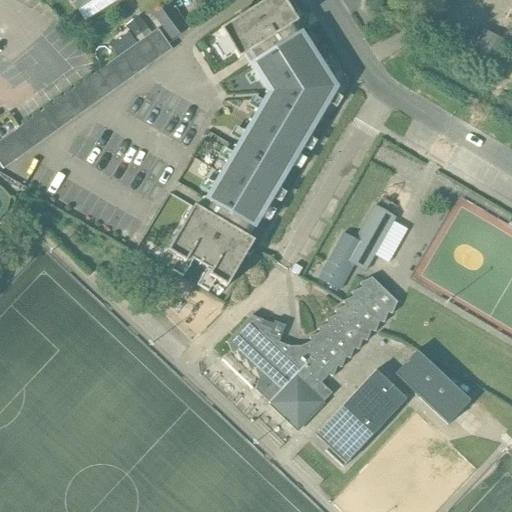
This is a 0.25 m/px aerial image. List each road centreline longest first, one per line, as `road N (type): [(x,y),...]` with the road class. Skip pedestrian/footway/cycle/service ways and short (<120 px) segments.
road 1 (residential): [(385,89),(294,255)]
road 2 (residential): [(511,161),(385,89)]
